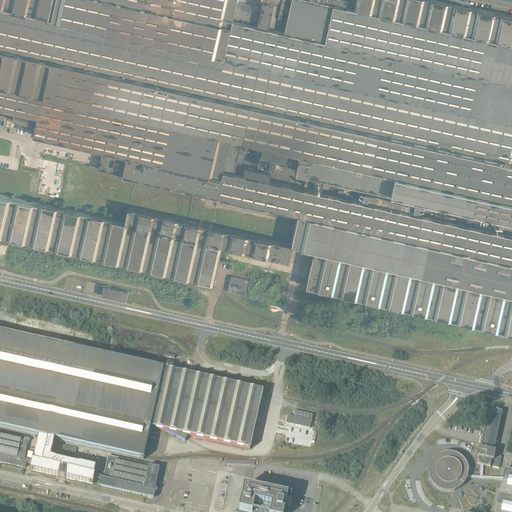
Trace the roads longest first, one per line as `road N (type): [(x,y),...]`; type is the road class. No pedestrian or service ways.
road 1 (unclassified): [(473,385),(0,278)]
road 2 (unknown): [(278,164),(511,218)]
